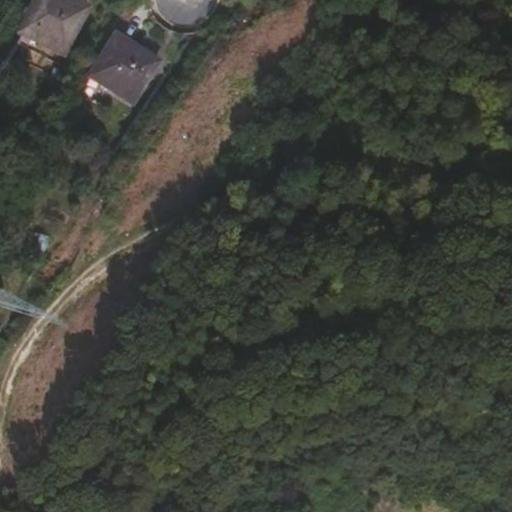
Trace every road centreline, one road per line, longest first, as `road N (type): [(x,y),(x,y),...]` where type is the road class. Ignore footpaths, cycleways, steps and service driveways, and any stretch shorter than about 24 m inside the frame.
road 1 (track): [(0,415),(12,358),(75,288),(247,184),(319,153),(511,178)]
road 2 (track): [(123,511),(146,453),(187,395),(279,340),(351,328),(511,339)]
